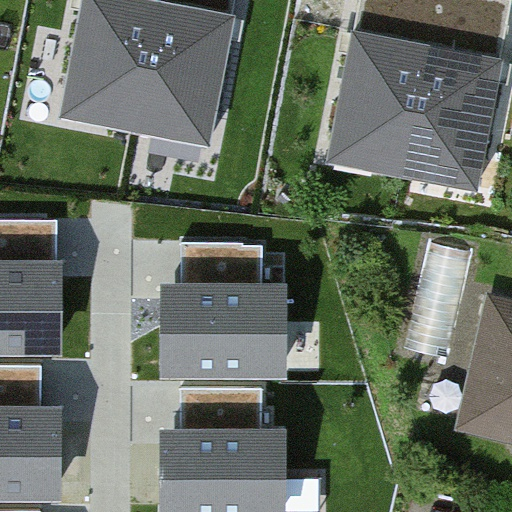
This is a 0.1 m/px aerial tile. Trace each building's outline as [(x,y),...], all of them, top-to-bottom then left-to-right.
[(236,0),(83,0),(61,113),(209,141),(236,0)] [(511,10),(511,0),(360,0),(330,158),(478,187),(511,10)] [(43,220),(0,219),(0,343),(58,343),(58,265),(43,265),(43,220)] [(267,242),(186,242),(186,286),(167,286),(167,365),(282,366),(282,287),(267,287),(267,242)] [(511,312),(493,308),(463,434),(511,445),(511,312)] [(44,365),(0,364),(0,488),(59,488),(59,410),(44,410),(44,365)] [(265,385),(183,385),(183,430),(165,430),(164,509),(279,509),(280,431),(264,431),(265,385)]
